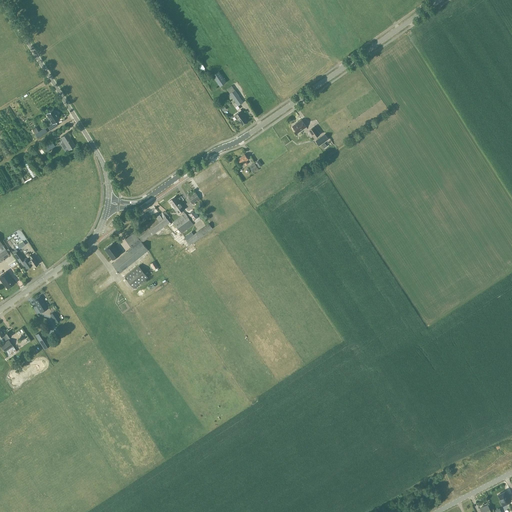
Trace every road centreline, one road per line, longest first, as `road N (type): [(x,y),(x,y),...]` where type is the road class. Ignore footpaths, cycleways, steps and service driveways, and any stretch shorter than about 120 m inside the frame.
road 1 (tertiary): [(107,203),(142,201),(440,0)]
road 2 (tertiary): [(106,175),(1,0)]
road 3 (tertiary): [(0,310),(81,253),(107,203)]
